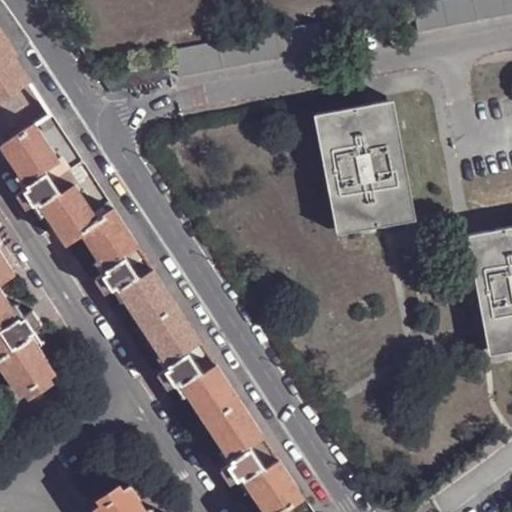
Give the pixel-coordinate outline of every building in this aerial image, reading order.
[(511,0),(439,0),(412,5),(417,32),(511,14),(511,0)] [(320,23),(173,51),(178,77),(325,50),(320,23)] [(0,98),(31,79),(16,56),(18,53),(0,24),(0,98)] [(387,100),(321,112),(344,231),(411,219),(387,100)] [(4,144),(31,186),(27,189),(35,202),(40,200),(68,241),(84,231),(100,219),(99,218),(76,184),(63,193),(54,180),(46,167),(59,158),(36,122),(4,144)] [(178,303),(156,269),(143,278),(134,264),(126,252),(138,243),(115,207),(99,218),(100,219),(84,231),(111,270),(105,274),(114,287),(119,284),(146,324),(178,303)] [(511,227),(475,234),(495,353),(511,349),(511,227)] [(0,280),(14,270),(0,248),(0,280)] [(0,360),(21,392),(28,388),(31,393),(52,379),(49,374),(56,370),(30,331),(34,328),(26,315),(22,318),(0,284),(0,360)] [(241,398),(218,363),(204,372),(196,359),(188,347),(201,338),(178,303),(146,324),(173,366),(168,370),(176,382),(181,379),(208,420),(241,398)] [(241,398),(208,420),(236,461),(230,464),(238,477),(244,474),(269,511),(272,511),(287,503),(288,505),(304,494),(281,459),(267,468),(259,456),(250,442),(264,433),(241,398)] [(150,511),(132,484),(125,488),(121,483),(101,496),(104,501),(98,506),(101,511),(150,511)] [(292,511),(288,505),(287,503),(272,511),(292,511)]
